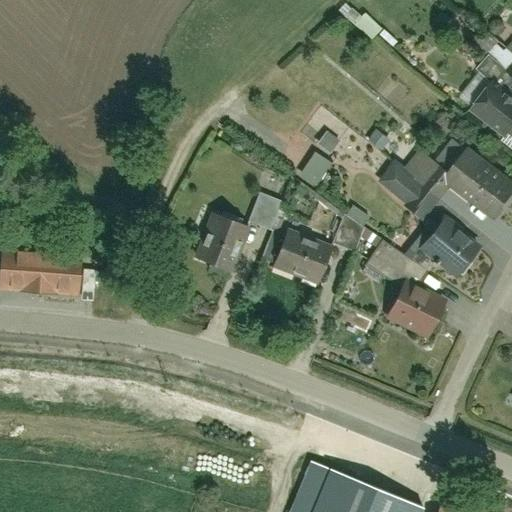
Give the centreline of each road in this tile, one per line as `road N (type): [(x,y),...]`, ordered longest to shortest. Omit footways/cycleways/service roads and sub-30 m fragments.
road 1 (unclassified): [(433,440),(205,354),(103,328),(0,322)]
road 2 (residential): [(511,284),(433,440)]
